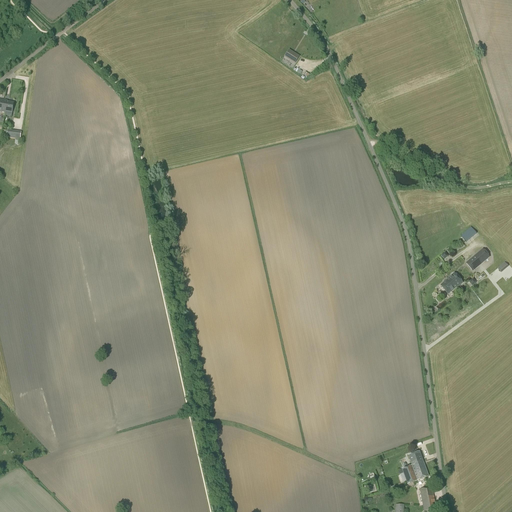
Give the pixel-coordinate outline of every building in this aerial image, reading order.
[(294,64),(299,57),(289,50),(284,58),(294,64)] [(12,113),(14,103),(7,102),(7,101),(0,99),(0,112),(5,113),(5,112),(12,113)] [(471,227),(461,236),(467,243),(477,233),(471,227)] [(472,272),(490,258),(482,249),(465,263),(472,272)] [(440,255),(446,260),(451,255),(445,250),(440,255)] [(456,288),(462,283),(454,273),(448,278),(448,279),(440,286),(447,295),(456,288)] [(407,484),(428,477),(419,452),(408,456),(411,465),(402,469),(407,484)] [(435,503),(432,487),(419,490),(424,511),(438,509),(437,503),(435,503)]
